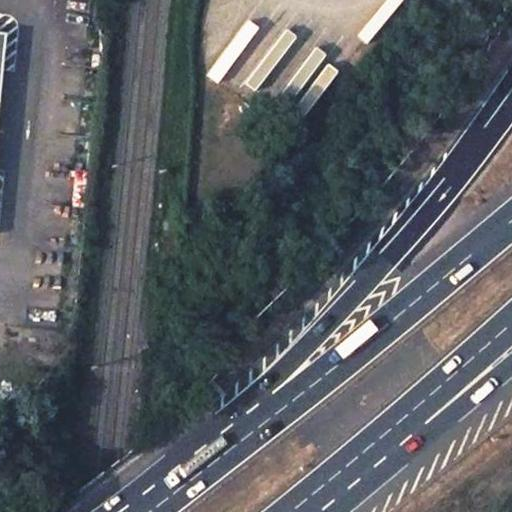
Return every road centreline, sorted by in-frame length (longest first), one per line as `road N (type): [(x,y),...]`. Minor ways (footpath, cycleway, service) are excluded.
road 1 (motorway): [(511,104),(404,240),(256,390),(232,446)]
road 2 (motorway): [(511,219),(232,446)]
road 3 (motorway): [(305,511),(427,410)]
